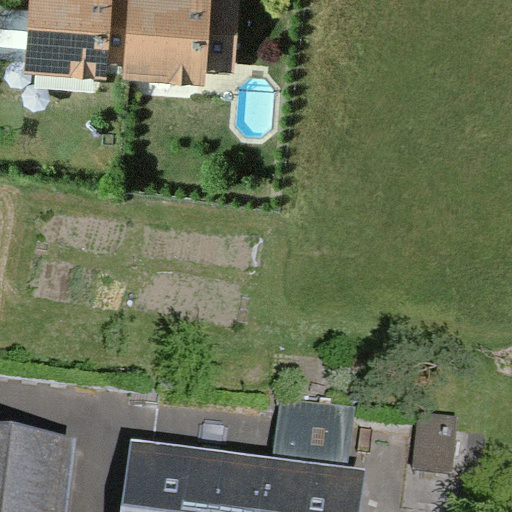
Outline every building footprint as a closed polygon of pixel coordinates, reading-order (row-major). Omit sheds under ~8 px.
[(126,61),(130,0),(30,0),(26,65),(108,70),(109,60),(126,61)] [(130,0),(126,61),(125,71),(207,77),(207,68),(236,70),(240,0),(130,0)] [(279,469),(143,450),(135,511),(352,511),(357,480),(341,478),(348,422),(350,410),(288,402),(286,418),(279,469)] [(462,424),(422,420),(421,430),(415,481),(455,486),(462,424)] [(0,511),(60,511),(67,454),(0,445),(0,511)]
